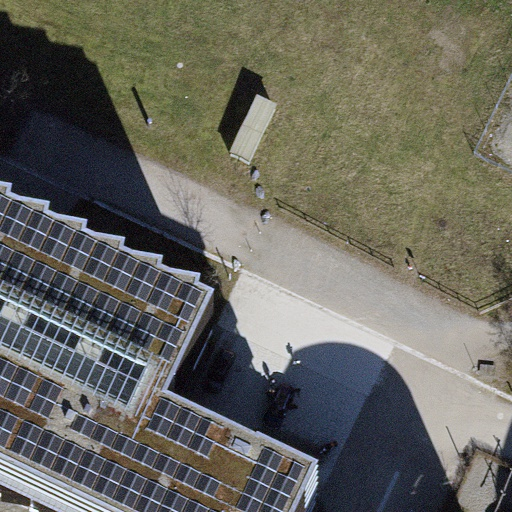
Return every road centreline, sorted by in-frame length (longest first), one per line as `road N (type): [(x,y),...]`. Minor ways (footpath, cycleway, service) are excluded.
road 1 (residential): [(418,394),(411,333),(104,180),(0,186)]
road 2 (residential): [(363,511),(418,394)]
